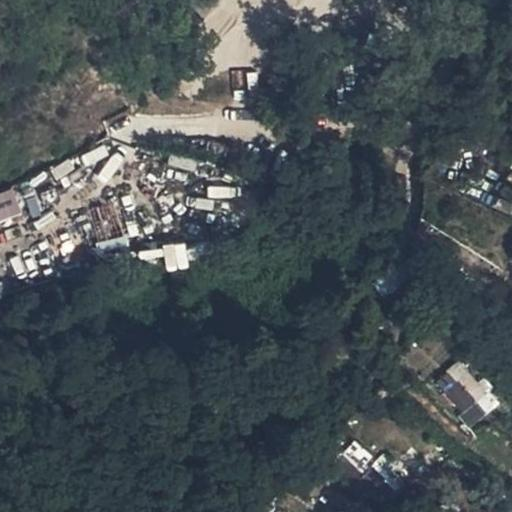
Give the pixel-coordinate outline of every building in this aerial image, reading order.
[(488,12),(477,29),(499,43),(510,25),(488,12)] [(488,63),(499,43),(477,29),(465,48),(488,63)] [(0,190),(0,296),(5,295),(0,281),(0,218),(26,209),(16,184),(0,190)] [(89,204),(102,248),(132,239),(120,195),(89,204)] [(396,257),(412,294),(437,277),(416,238),(411,242),(396,257)] [(453,379),(472,397),(483,386),(465,368),(453,379)] [(436,396),(454,414),(472,397),(453,379),(436,396)] [(374,474),(364,485),(376,495),(386,485),(374,474)] [(386,505),(396,494),(386,485),(376,495),(386,505)]
